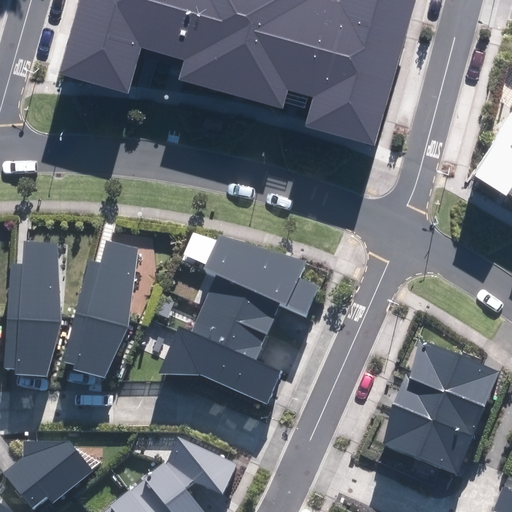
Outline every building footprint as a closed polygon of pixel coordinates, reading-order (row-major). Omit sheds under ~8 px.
[(185,76),(371,128),(406,0),(81,0),(66,60),(133,79),(146,32),(194,45),(185,76)] [(511,106),(476,161),(505,179),(511,168),(511,106)] [(198,374),(267,404),(282,371),(257,360),(280,307),(305,318),(319,286),(299,277),(306,261),(219,236),(217,242),(194,232),(184,255),(206,265),(204,268),(217,274),(192,332),(180,327),(160,372),(198,374)] [(75,364),(74,370),(104,378),(129,327),(138,248),(106,241),(101,263),(89,259),(63,362),(75,364)] [(17,370),(17,376),(49,377),(63,323),(57,244),(25,242),(24,265),(11,264),(5,369),(17,370)] [(502,372),(418,337),(372,446),(456,481),(502,372)] [(204,511),(184,487),(191,481),(223,494),(236,463),(178,437),(172,457),(102,511),(171,511),(172,511),(204,511)] [(2,472),(32,508),(45,497),(52,503),(94,471),(70,440),(21,441),(22,457),(2,472)] [(493,511),(496,511),(511,511),(511,489),(504,486),(493,511)] [(0,511),(11,511),(0,503),(0,511)]
